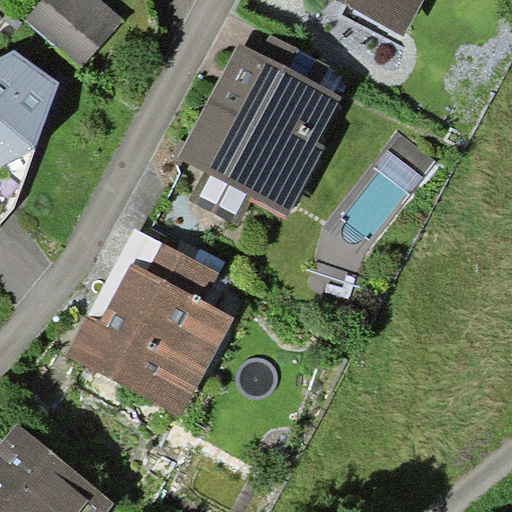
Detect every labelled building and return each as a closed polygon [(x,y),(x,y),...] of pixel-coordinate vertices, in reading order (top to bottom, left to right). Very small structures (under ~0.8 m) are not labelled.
[(448,0),(322,0),(424,52),(448,0)] [(366,94),(256,28),(184,176),(292,230),(366,94)] [(0,52),(0,246),(31,214),(75,95),(0,52)] [(263,294),(140,230),(78,361),(197,425),(263,294)] [(133,511),(137,508),(35,428),(0,465),(0,511),(133,511)]
